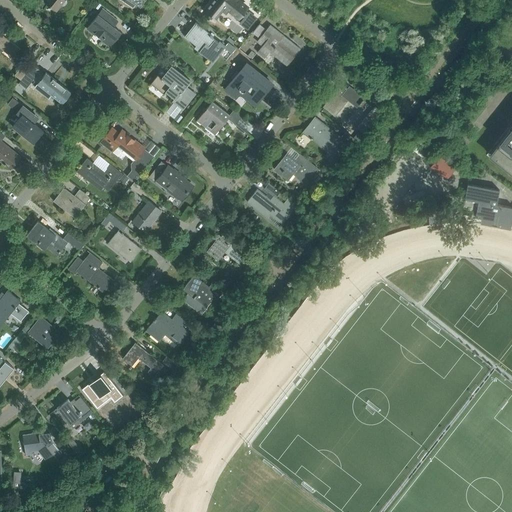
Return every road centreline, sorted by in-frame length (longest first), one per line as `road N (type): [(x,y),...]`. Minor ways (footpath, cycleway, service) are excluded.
road 1 (residential): [(229,184),(335,42),(279,0)]
road 2 (residential): [(106,338),(229,184)]
road 3 (residential): [(0,218),(112,88)]
road 4 (residential): [(229,184),(112,88)]
road 5 (residential): [(112,88),(3,0)]
road 6 (residential): [(106,338),(0,250)]
road 7 (residential): [(0,417),(106,338)]
